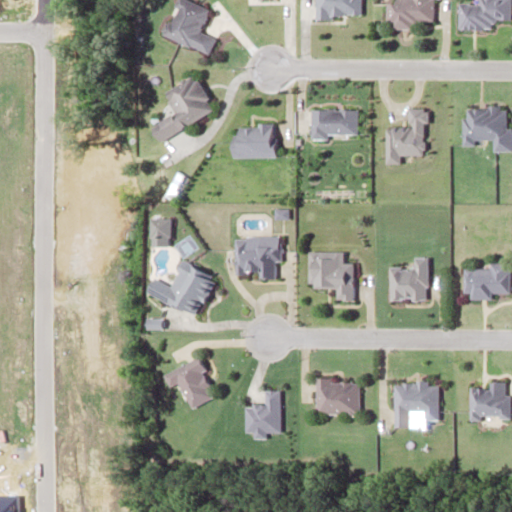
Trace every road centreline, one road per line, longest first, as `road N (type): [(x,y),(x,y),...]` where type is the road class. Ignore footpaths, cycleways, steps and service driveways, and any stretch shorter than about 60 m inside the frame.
road 1 (residential): [(265,335),(511,336)]
road 2 (residential): [(271,66),(511,69)]
